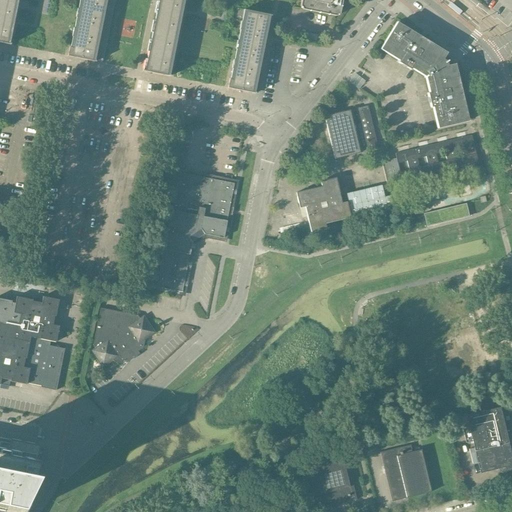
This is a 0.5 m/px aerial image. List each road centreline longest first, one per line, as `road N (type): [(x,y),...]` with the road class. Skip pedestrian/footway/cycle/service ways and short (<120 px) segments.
road 1 (residential): [(276,141),(246,118),(0,69)]
road 2 (residential): [(0,425),(93,444),(215,330)]
road 3 (residential): [(215,330),(235,310),(276,141)]
road 4 (residential): [(276,141),(388,0)]
